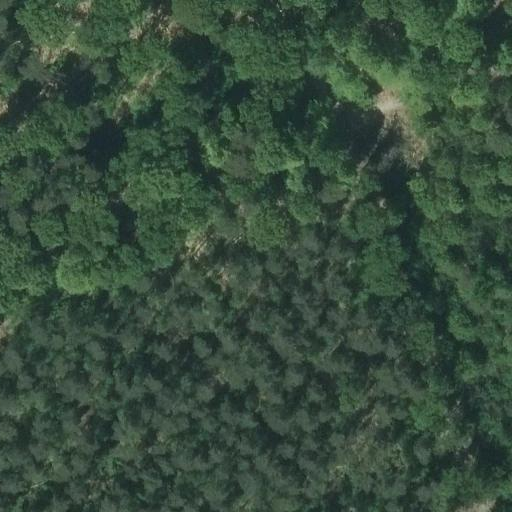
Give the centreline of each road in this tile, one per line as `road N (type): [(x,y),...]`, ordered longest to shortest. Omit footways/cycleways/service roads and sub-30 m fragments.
road 1 (track): [(287,0),(480,511)]
road 2 (track): [(0,242),(511,62)]
